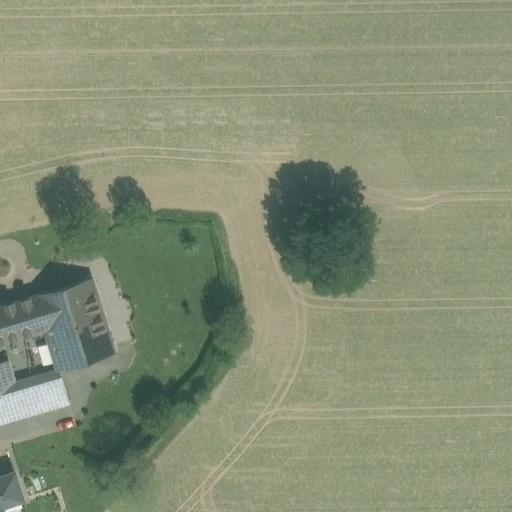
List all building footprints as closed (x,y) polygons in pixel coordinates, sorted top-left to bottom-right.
[(92,278),(0,305),(0,343),(45,331),(50,347),(87,336),(95,360),(115,354),(92,278)] [(95,360),(87,336),(50,347),(58,371),(95,360)] [(1,398),(8,422),(69,404),(60,379),(9,393),(2,395),(2,397),(1,398)] [(0,388),(2,395),(9,393),(6,386),(0,387),(0,388)] [(14,473),(0,477),(0,511),(3,511),(0,503),(22,497),(14,473)]
